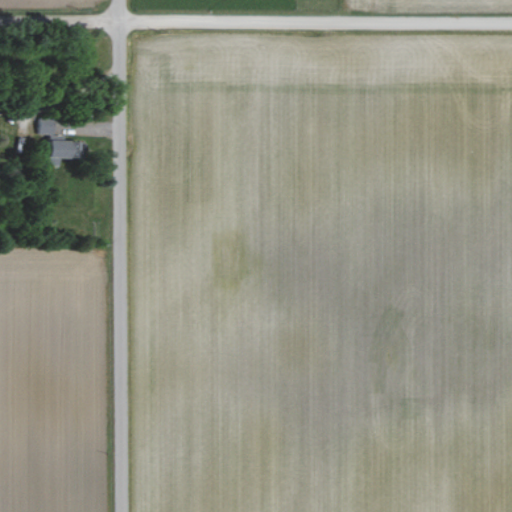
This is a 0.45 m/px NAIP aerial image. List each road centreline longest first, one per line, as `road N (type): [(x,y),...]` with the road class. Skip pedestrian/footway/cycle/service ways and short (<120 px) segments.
road 1 (residential): [(0,22),(511,18)]
road 2 (residential): [(119,511),(115,0)]
